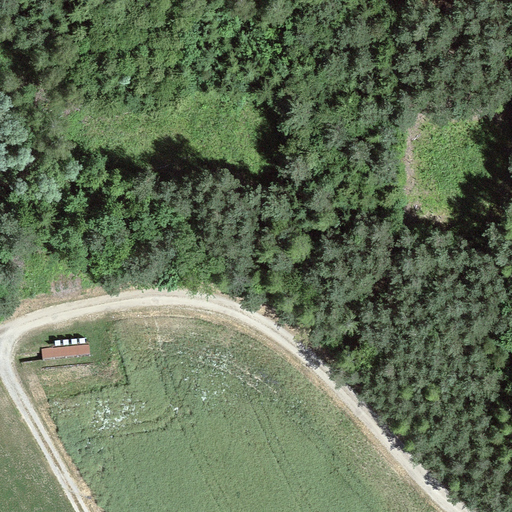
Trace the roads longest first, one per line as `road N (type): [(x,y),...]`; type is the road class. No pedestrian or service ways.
road 1 (track): [(0,332),(122,300),(178,297),(248,314),(289,341),(443,511)]
road 2 (track): [(0,354),(80,511)]
